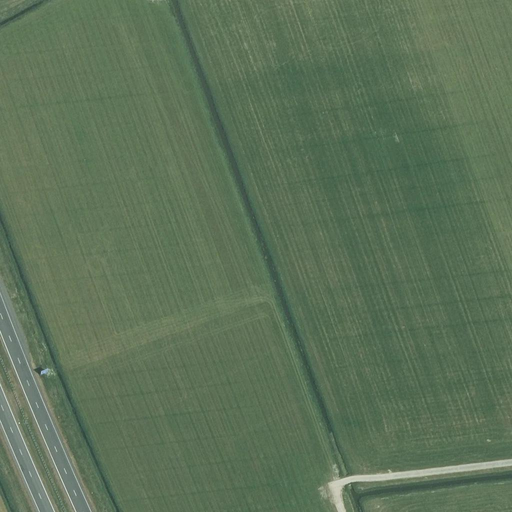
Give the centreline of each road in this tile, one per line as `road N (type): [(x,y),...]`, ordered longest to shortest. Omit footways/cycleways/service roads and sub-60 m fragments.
road 1 (trunk): [(83,511),(0,312)]
road 2 (track): [(511,462),(356,478),(337,487),(341,511)]
